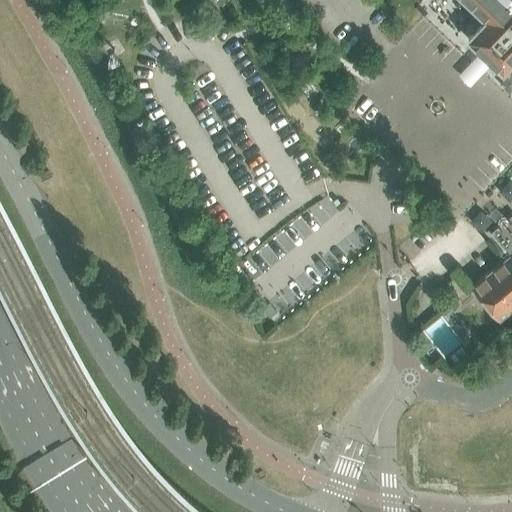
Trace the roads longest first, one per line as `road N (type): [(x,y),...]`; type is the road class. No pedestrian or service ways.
road 1 (secondary): [(296,511),(196,458),(136,397),(0,154)]
road 2 (secondary): [(0,339),(98,511)]
